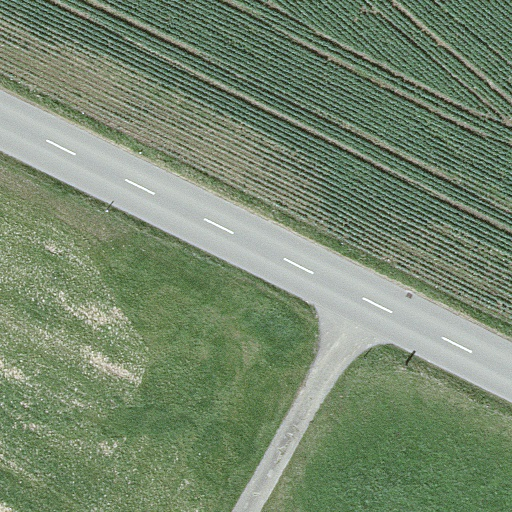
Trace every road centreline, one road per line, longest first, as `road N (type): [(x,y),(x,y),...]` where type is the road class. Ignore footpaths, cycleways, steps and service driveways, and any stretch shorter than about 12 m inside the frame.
road 1 (secondary): [(0,116),(511,372)]
road 2 (track): [(249,511),(369,301)]
